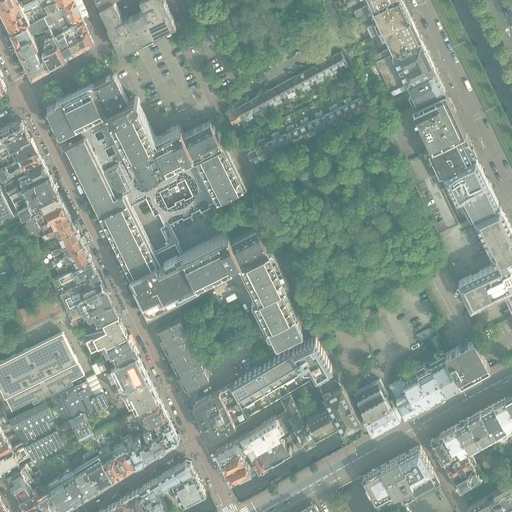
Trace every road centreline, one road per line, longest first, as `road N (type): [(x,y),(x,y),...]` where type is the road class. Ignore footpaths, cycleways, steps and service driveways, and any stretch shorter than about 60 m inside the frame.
road 1 (residential): [(196,439),(25,95)]
road 2 (residential): [(417,0),(511,193)]
road 3 (residential): [(76,511),(196,439)]
